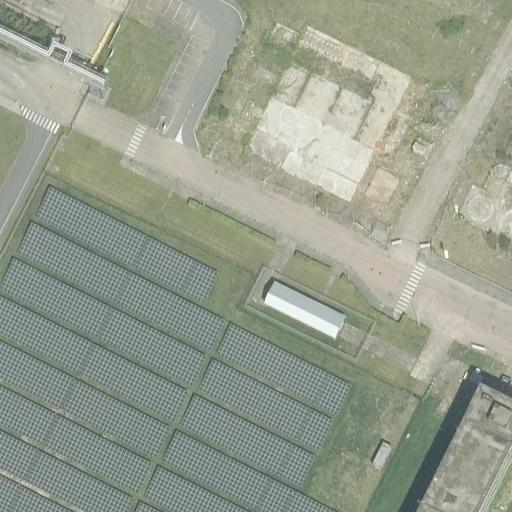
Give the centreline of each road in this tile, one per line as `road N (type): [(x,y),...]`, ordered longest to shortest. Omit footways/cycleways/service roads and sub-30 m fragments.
road 1 (unclassified): [(511,324),(0,68)]
road 2 (unknown): [(397,266),(511,27)]
road 3 (unknown): [(165,151),(222,20),(207,0)]
